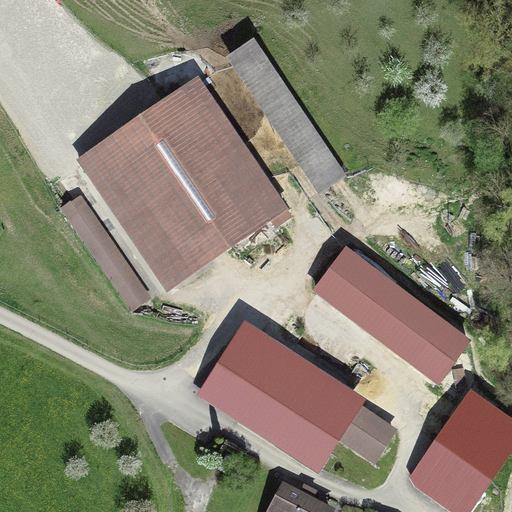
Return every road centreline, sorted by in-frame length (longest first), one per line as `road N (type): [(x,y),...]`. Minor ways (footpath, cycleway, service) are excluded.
road 1 (track): [(0,317),(310,476),(397,511)]
road 2 (track): [(511,405),(474,366),(472,343),(347,234),(270,130)]
